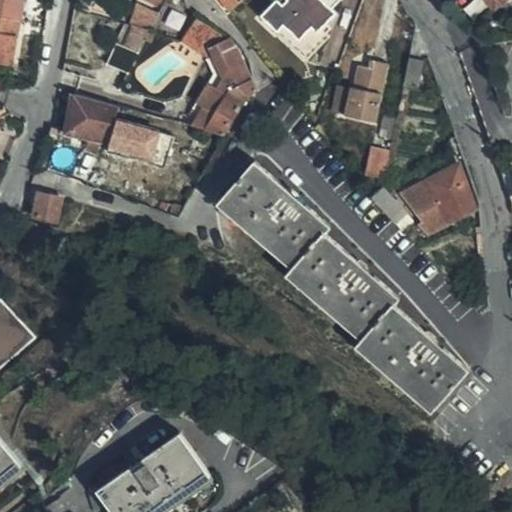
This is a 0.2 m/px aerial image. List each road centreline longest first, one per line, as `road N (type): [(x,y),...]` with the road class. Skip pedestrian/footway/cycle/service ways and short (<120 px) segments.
road 1 (residential): [(511,378),(486,204),(442,55),(412,0)]
road 2 (residential): [(43,102),(0,222)]
